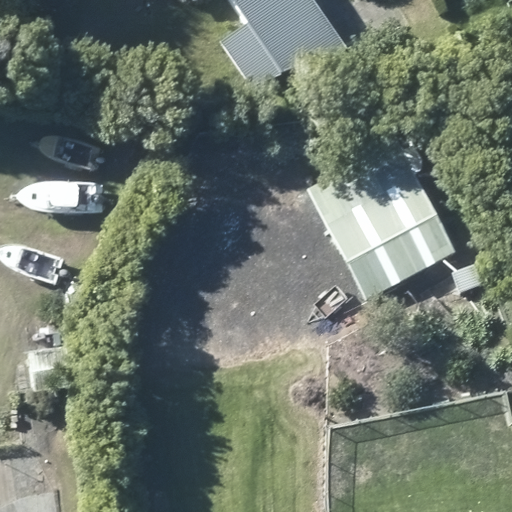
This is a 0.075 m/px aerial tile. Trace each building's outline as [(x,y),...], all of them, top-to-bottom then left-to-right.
[(229,0),(248,27),(223,46),(265,106),(346,49),(330,25),(312,0),(229,0)] [(460,40),(425,55),(438,81),(472,65),(460,40)] [(455,260),(402,152),(311,196),(364,305),(455,260)] [(476,271),(453,279),(460,299),(482,290),(476,271)] [(36,397),(74,394),(69,351),(31,356),(36,397)]
